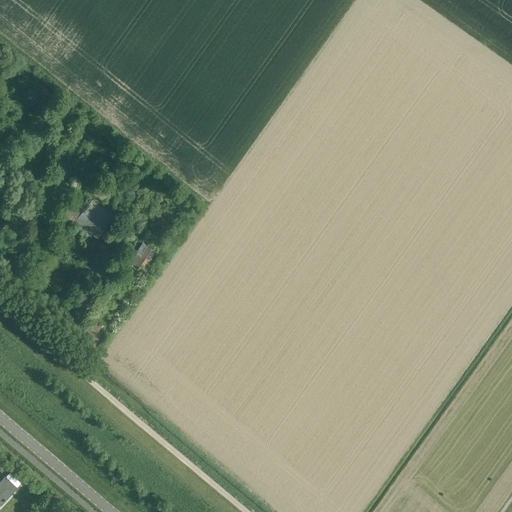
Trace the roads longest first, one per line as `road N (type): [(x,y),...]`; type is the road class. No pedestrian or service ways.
road 1 (unclassified): [(247,511),(0,303)]
road 2 (tertiary): [(110,511),(0,417)]
